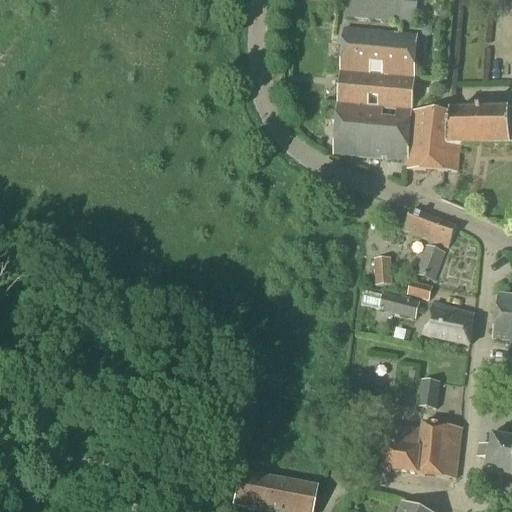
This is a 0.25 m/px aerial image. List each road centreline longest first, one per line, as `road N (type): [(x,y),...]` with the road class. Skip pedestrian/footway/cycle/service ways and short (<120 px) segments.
road 1 (tertiary): [(494,238),(334,173),(291,147),(261,95),(259,0)]
road 2 (residential): [(463,504),(494,238)]
